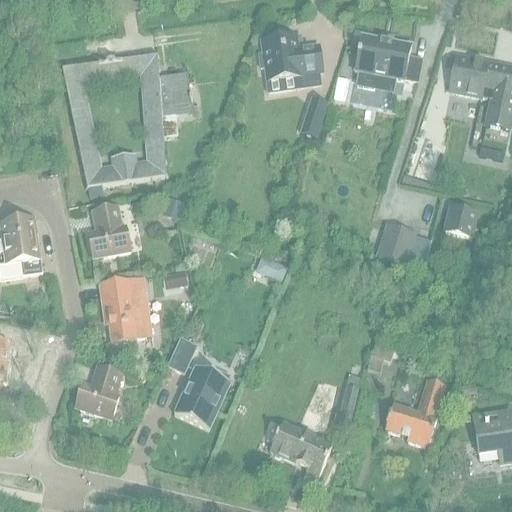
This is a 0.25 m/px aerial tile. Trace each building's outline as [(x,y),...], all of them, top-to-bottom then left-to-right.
[(354,74),(359,75),(356,88),(374,91),(377,78),(404,83),(404,82),(418,85),(422,62),(409,60),(411,48),(361,38),(354,74)] [(321,77),(318,49),(297,52),(296,40),(260,44),(262,57),(258,58),(260,71),(264,71),(265,84),(293,80),(295,92),(321,89),(319,77),(321,77)] [(86,189),(165,178),(161,112),(189,110),(187,77),(158,79),(157,58),(62,70),(86,189)] [(511,70),(458,59),(450,94),(482,101),(485,91),(495,93),(487,127),(491,128),(506,131),(510,132),(511,120),(511,70)] [(312,101),(300,136),(316,141),(327,106),(312,101)] [(424,145),(415,178),(435,184),(444,151),(424,145)] [(88,236),(93,261),(130,254),(125,229),(121,230),(117,210),(92,215),(96,235),(88,236)] [(451,210),(445,235),(470,241),(475,216),(451,210)] [(35,220),(0,225),(0,237),(1,242),(0,242),(0,254),(2,254),(4,266),(0,266),(0,281),(22,279),(22,278),(42,276),(35,220)] [(388,228),(378,259),(403,268),(413,237),(388,228)] [(143,282),(100,288),(104,318),(107,318),(111,347),(135,343),(134,341),(151,338),(143,282)] [(47,330),(16,326),(13,345),(45,349),(47,330)] [(184,376),(196,349),(181,342),(168,369),(184,376)] [(7,366),(10,345),(0,343),(0,389),(12,392),(15,367),(7,366)] [(394,352),(375,346),(370,360),(389,366),(394,352)] [(174,417),(208,432),(230,385),(227,383),(229,379),(212,371),(210,376),(195,369),(174,417)] [(83,386),(75,411),(111,423),(119,398),(115,397),(122,378),(97,370),(91,389),(83,386)] [(392,408),(392,411),(389,410),(386,421),(388,421),(385,434),(407,440),(406,444),(425,450),(426,446),(429,447),(437,421),(435,421),(445,388),(427,383),(417,415),(392,408)] [(348,432),(358,390),(346,387),(340,412),(341,412),(337,429),(348,432)] [(511,429),(510,412),(472,417),(477,455),(511,450),(511,429)] [(317,480),(333,445),(322,440),(320,443),(309,438),(310,437),(297,430),(296,433),(283,427),(282,430),(271,451),(270,454),(307,470),(305,475),(317,480)]
